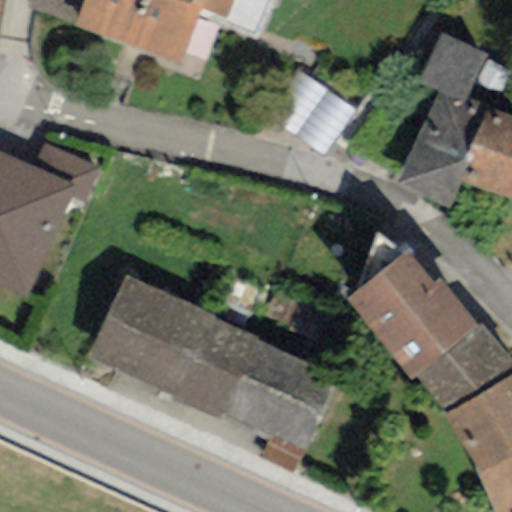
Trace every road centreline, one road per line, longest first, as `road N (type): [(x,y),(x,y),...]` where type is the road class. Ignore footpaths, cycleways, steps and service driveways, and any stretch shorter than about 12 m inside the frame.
road 1 (residential): [(0,101),(208,147),(393,206),(511,305)]
road 2 (primary): [(0,391),(263,511)]
